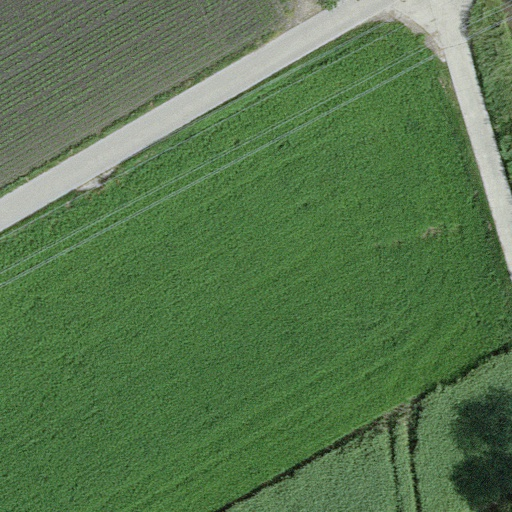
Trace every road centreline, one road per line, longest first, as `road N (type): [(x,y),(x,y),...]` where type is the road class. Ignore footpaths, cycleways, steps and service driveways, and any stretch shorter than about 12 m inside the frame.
road 1 (residential): [(0,224),(389,0)]
road 2 (track): [(511,276),(429,0)]
